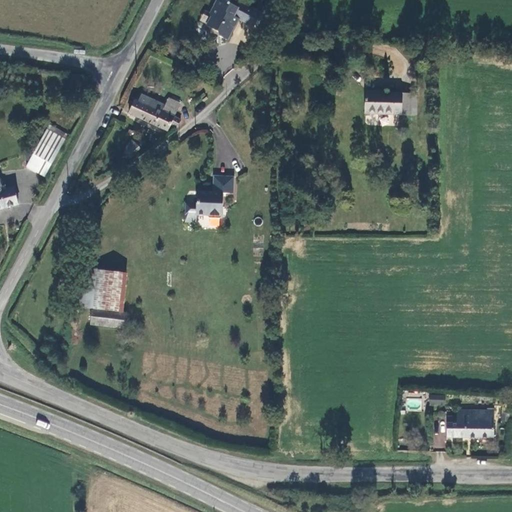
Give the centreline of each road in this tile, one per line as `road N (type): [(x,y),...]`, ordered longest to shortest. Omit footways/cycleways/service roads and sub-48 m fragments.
road 1 (tertiary): [(254,468),(140,431),(0,368)]
road 2 (unclassified): [(123,69),(0,306)]
road 3 (secondary): [(0,405),(245,511)]
road 4 (tertiary): [(511,474),(254,468)]
road 5 (unclassified): [(123,69),(0,49)]
